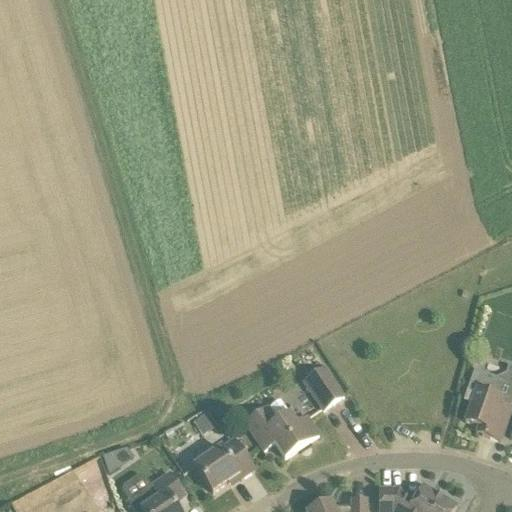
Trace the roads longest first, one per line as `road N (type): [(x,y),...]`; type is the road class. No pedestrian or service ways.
road 1 (track): [(58,0),(179,417),(0,474)]
road 2 (residential): [(261,511),(326,474),(393,460),(477,459),(510,468)]
